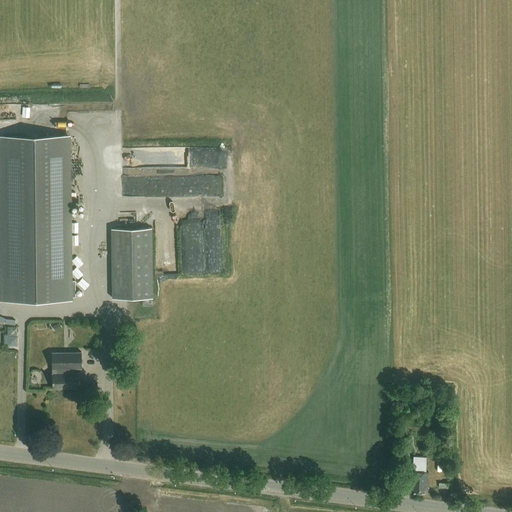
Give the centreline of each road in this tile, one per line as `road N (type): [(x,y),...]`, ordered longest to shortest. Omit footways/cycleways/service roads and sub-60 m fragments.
road 1 (tertiary): [(463,511),(0,453)]
road 2 (unknown): [(94,134),(111,467)]
